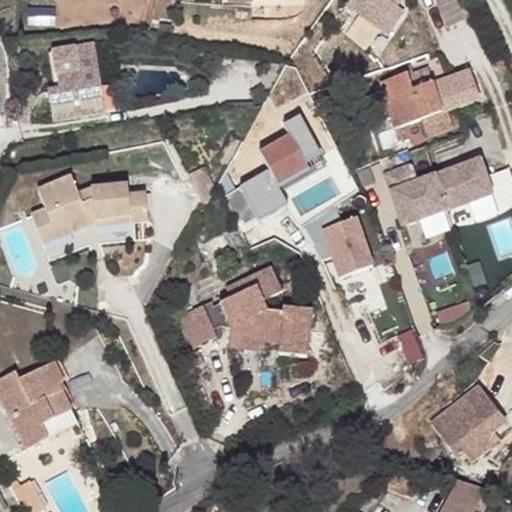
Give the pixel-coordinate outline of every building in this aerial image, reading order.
[(395,0),(346,0),(342,6),(382,34),(398,12),(390,7),(395,0)] [(466,0),(437,0),(445,22),(471,13),(466,0)] [(49,55),(52,75),(55,94),(46,96),(44,96),(48,123),(102,115),(90,49),(49,55)] [(381,85),(395,130),(481,101),(471,71),(432,84),(427,69),(381,85)] [(44,77),(46,96),(55,94),(52,75),(44,77)] [(315,163),(295,123),(281,130),(286,140),(259,154),(268,173),(240,187),(258,223),(286,210),(280,197),(321,176),(315,163)] [(380,135),(385,150),(400,145),(395,130),(380,135)] [(414,164),(387,173),(405,225),(511,187),(511,168),(511,167),(488,175),(482,159),(420,181),(414,164)] [(68,228),(71,237),(88,231),(85,224),(95,221),(96,228),(96,231),(116,228),(116,221),(130,219),(131,227),(150,225),(147,195),(129,197),(128,187),(90,190),(92,201),(81,205),(77,194),(71,178),(38,191),(45,211),(31,216),(40,239),(68,228)] [(90,190),(77,194),(81,205),(92,201),(90,190)] [(116,221),(116,228),(131,227),(130,219),(116,221)] [(320,231),(337,278),(371,267),(353,220),(320,231)] [(88,231),(96,228),(95,221),(85,224),(88,231)] [(44,248),(71,237),(68,228),(40,239),(44,248)] [(271,270),(228,290),(232,299),(220,305),(233,333),(230,347),(242,349),(243,344),(265,347),(265,344),(279,346),(278,355),(306,359),(311,312),(283,309),(282,313),(266,312),(262,303),(282,294),(271,270)] [(180,317),(192,349),(220,339),(208,306),(180,317)] [(45,428),(75,414),(62,386),(68,382),(60,364),(23,381),(19,376),(0,383),(0,391),(28,453),(52,442),(45,428)] [(485,442),(504,428),(478,390),(429,423),(456,461),(465,456),(471,466),(492,452),(485,442)] [(474,511),(485,492),(459,483),(442,511),(474,511)] [(42,511),(30,486),(15,492),(24,511),(42,511)]
